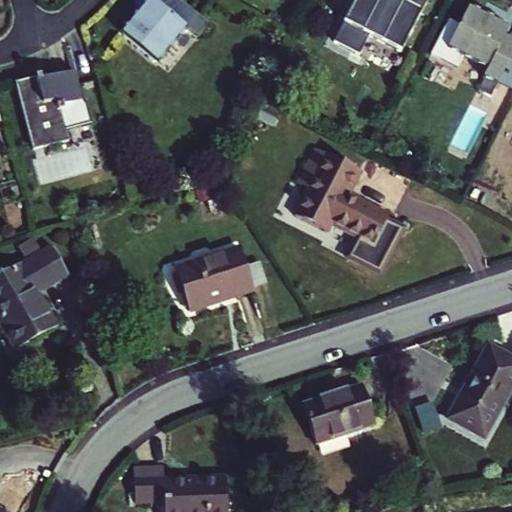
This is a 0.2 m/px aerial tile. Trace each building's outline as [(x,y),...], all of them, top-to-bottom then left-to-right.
[(208,23),(180,0),(159,0),(157,3),(152,0),(150,0),(122,34),(155,63),(184,29),(195,39),(208,23)] [(399,53),(420,13),(394,0),(354,0),(343,23),(399,53)] [(507,29),(468,9),(448,49),(486,69),(482,77),(483,78),(476,92),(490,99),(501,78),(511,55),(511,43),(502,39),(507,29)] [(511,55),(501,78),(511,83),(511,55)] [(40,81),(39,78),(15,84),(31,151),(68,142),(60,112),(64,111),(63,106),(81,102),(73,73),(48,79),(49,84),(40,86),(38,82),(40,81)] [(358,173),(316,151),(298,185),(308,190),(294,217),(327,233),(331,226),(372,248),(387,219),(346,197),(358,173)] [(35,295),(65,277),(49,249),(0,277),(0,322),(16,350),(54,327),(35,295)] [(252,291),(240,251),(174,271),(187,312),(252,291)] [(511,386),(511,359),(487,346),(447,419),(481,438),(504,395),(507,397),(511,386)] [(315,444),(374,424),(361,385),(302,405),(315,444)] [(184,482),(184,478),(163,479),(162,467),(132,468),(134,502),(162,501),(162,511),(225,511),(224,476),(198,478),(199,481),(184,482)]
